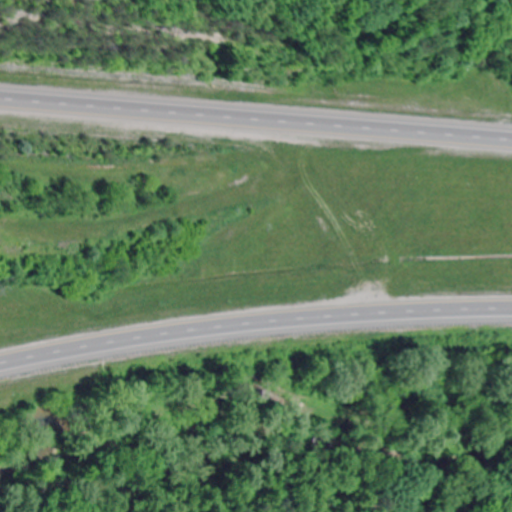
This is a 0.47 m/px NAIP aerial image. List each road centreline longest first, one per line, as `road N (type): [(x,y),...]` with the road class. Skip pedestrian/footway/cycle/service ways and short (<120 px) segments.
road 1 (motorway): [(0,370),(259,329),(511,314)]
road 2 (motorway): [(511,138),(0,96)]
